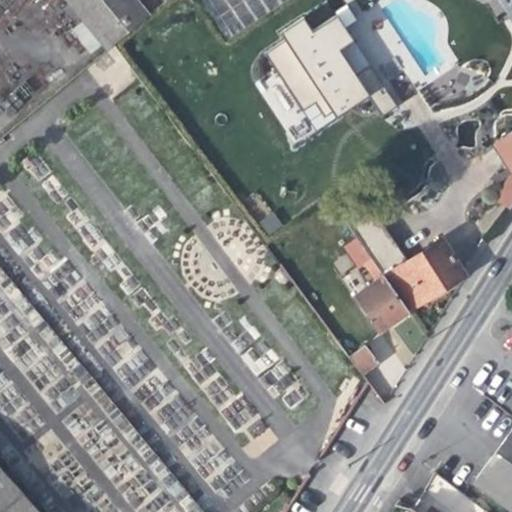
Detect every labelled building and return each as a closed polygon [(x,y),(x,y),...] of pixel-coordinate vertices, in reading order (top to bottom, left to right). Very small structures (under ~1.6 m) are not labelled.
[(63,0),(105,50),(115,41),(149,13),(145,7),(139,0),(63,0)] [(200,0),(214,21),(309,163),(326,151),(333,161),(350,186),(423,137),(425,136),(334,0),(200,0)] [(511,0),(501,0),(511,16),(511,0)] [(79,22),(71,29),(90,52),(98,45),(79,22)] [(511,170),(494,199),(508,209),(511,201),(511,127),(495,139),(493,140),(500,151),(511,169),(511,170)] [(326,151),(309,163),(308,164),(307,165),(319,182),(328,176),(323,168),(333,161),(326,151)] [(382,273),(407,309),(453,281),(463,268),(452,251),(434,222),(392,247),(350,186),(333,161),(323,168),(328,176),(319,182),(340,212),(382,273)] [(390,321),(407,309),(382,273),(340,212),(319,182),(307,165),(292,175),(356,267),(361,264),(372,280),(351,294),(377,331),(390,321)] [(463,268),(453,281),(466,274),(463,268)] [(12,349),(0,353),(0,362),(4,366),(16,366),(34,380),(34,387),(60,408),(73,403),(89,403),(82,384),(88,376),(81,358),(90,348),(90,333),(87,331),(87,307),(71,313),(64,308),(55,319),(51,320),(24,299),(21,299),(9,289),(8,316),(0,319),(0,327),(2,325),(2,341),(12,349)] [(330,331),(348,355),(358,348),(340,323),(330,331)] [(358,348),(348,355),(361,374),(368,369),(378,362),(363,344),(358,348)] [(471,483),(511,511),(511,427),(507,434),(471,483)] [(0,510),(22,490),(0,465),(0,510)] [(41,511),(22,490),(0,510),(0,511),(41,511)]
